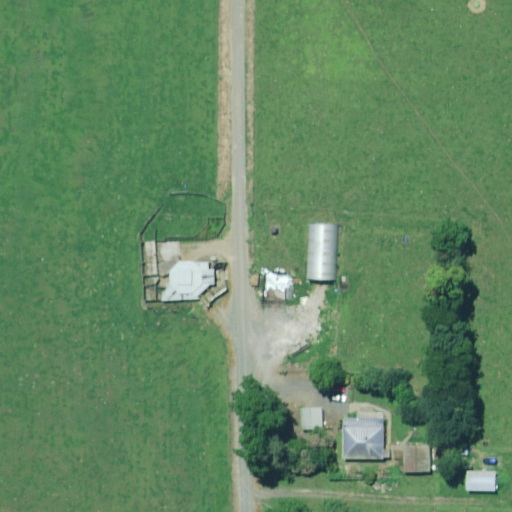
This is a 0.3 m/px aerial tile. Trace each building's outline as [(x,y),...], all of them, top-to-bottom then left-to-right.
[(340,226),(313,225),(311,281),(338,282),(340,226)] [(231,292),(229,260),(145,264),(147,303),(203,300),(211,309),(231,292)] [(327,409),(310,410),(310,432),(327,431),(327,409)] [(388,420),(349,419),(348,459),(388,460),(388,420)] [(435,447),(409,447),(408,473),(435,473),(435,447)] [(500,493),(500,474),(472,473),(471,491),(500,493)]
